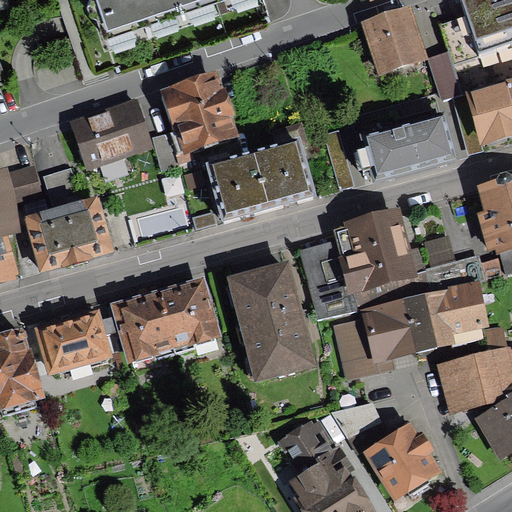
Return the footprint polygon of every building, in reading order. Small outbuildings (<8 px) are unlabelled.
[(179,0),(85,0),(90,12),(97,16),(104,36),(183,9),(179,0)] [(179,0),(183,9),(208,0),(179,0)] [(511,0),(458,0),(464,17),(437,26),(446,53),(460,95),(511,79),(511,0)] [(427,63),(428,62),(427,59),(410,7),(359,24),(378,79),(427,63)] [(446,53),(427,59),(428,62),(427,63),(440,102),(451,98),(461,95),(460,95),(446,53)] [(169,134),(177,166),(195,160),(193,154),(239,138),(216,73),(159,92),(173,133),(169,134)] [(511,79),(460,95),(461,95),(451,98),(468,156),(483,152),(482,148),(511,139),(511,79)] [(86,172),(154,148),(136,99),(69,123),(86,172)] [(361,173),(369,171),(373,184),(457,161),(444,114),(360,136),(364,151),(356,153),(361,173)] [(284,144),(252,153),(269,210),(315,197),(301,148),(308,146),(302,124),(280,131),(284,144)] [(336,132),(322,136),(339,191),(352,187),(336,132)] [(169,134),(152,138),(160,172),(178,167),(177,166),(169,134)] [(269,210),(252,153),(205,166),(222,223),(269,210)] [(8,173),(18,207),(43,200),(32,166),(8,173)] [(8,173),(6,169),(0,170),(0,240),(8,238),(21,234),(18,207),(8,173)] [(43,178),(51,202),(78,193),(70,169),(43,178)] [(511,177),(506,174),(499,176),(496,183),(476,188),(483,214),(476,215),(488,254),(495,252),(496,257),(499,256),(505,278),(511,275),(511,177)] [(23,219),(39,275),(114,253),(98,198),(23,219)] [(479,285),(502,278),(497,259),(481,264),(479,255),(455,262),(448,236),(445,237),(436,207),(408,215),(431,294),(440,292),(448,290),(448,289),(478,282),(479,285)] [(402,301),(431,294),(408,215),(401,217),(398,209),(343,225),(344,229),(333,232),(335,241),(298,252),(317,321),(360,312),(360,311),(402,301)] [(8,238),(0,240),(0,286),(16,282),(15,278),(19,277),(8,238)] [(289,263),(226,279),(254,385),(318,368),(289,263)] [(203,278),(155,292),(175,356),(195,350),(196,355),(218,349),(215,339),(221,337),(203,278)] [(448,290),(440,292),(452,338),(483,331),(490,329),(479,285),(478,282),(448,289),(448,290)] [(159,361),(175,356),(155,292),(109,306),(113,318),(123,353),(127,366),(131,364),(134,374),(161,366),(159,361)] [(431,294),(402,301),(415,355),(453,345),(452,338),(440,292),(431,294)] [(415,355),(402,301),(360,311),(360,312),(362,319),(332,326),(346,382),(394,371),(392,360),(415,355)] [(112,357),(123,353),(113,318),(101,322),(98,311),(33,330),(48,379),(112,359),(112,357)] [(510,347),(506,348),(501,326),(490,329),(483,331),(488,353),(437,365),(449,417),(502,404),(507,402),(505,398),(511,394),(511,350),(511,351),(510,347)] [(0,336),(0,413),(45,400),(24,329),(0,336)] [(511,394),(505,398),(507,402),(502,404),(474,421),(500,463),(511,455),(511,394)] [(345,439),(382,423),(371,405),(329,414),(345,439)] [(375,511),(354,478),(351,480),(345,470),(351,466),(338,445),(335,447),(319,421),(314,424),(312,421),(277,443),(299,477),(289,484),(297,497),(293,500),(300,511),(375,511)] [(382,423),(345,439),(357,458),(362,454),(391,436),(382,423)] [(395,505),(411,495),(415,500),(431,490),(427,485),(442,475),(430,456),(435,453),(422,434),(418,437),(409,424),(391,436),(362,454),(395,505)]
